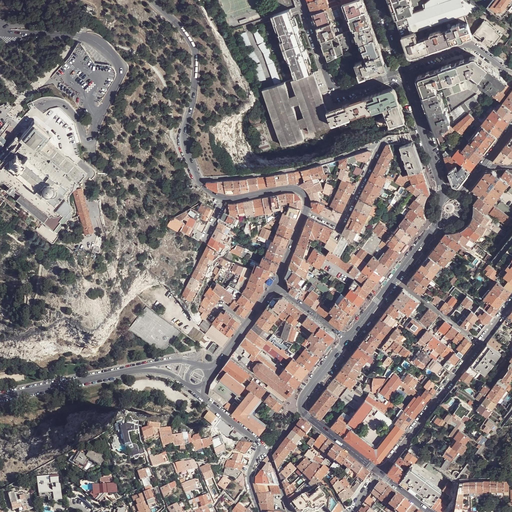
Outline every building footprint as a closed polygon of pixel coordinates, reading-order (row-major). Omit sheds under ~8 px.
[(310,8),(312,14),(325,9),(329,8),(327,3),(326,0),(314,0),(308,2),(310,8)] [(364,2),(363,0),(351,0),(343,3),(347,16),(348,16),(366,10),(364,2)] [(413,13),(415,12),(414,8),(418,6),(417,3),(421,0),(388,0),(394,14),(395,19),(413,13)] [(399,29),(402,37),(415,32),(422,30),(454,19),(458,18),(480,10),(476,6),(471,3),(469,4),(463,0),(429,0),(425,3),(425,9),(415,12),(413,13),(395,19),(399,29)] [(501,16),(511,2),(511,0),(491,0),(487,5),(490,7),(488,10),(491,12),(493,10),(501,16)] [(325,9),(330,23),(331,22),(339,19),(346,17),(347,16),(343,3),(338,5),(333,7),(329,8),(325,9)] [(84,13),(78,27),(85,28),(90,17),(93,18),(95,13),(92,12),(93,10),(86,7),(85,9),(83,8),(81,12),(84,13)] [(288,9),(275,14),(296,77),(310,72),(307,63),(308,63),(305,52),(306,52),(305,48),(303,49),(297,30),(299,30),(296,23),(295,18),(293,18),(292,16),(290,17),(289,12),(288,9)] [(315,21),(317,27),(330,23),(325,9),(312,14),(315,21)] [(367,11),(366,10),(348,16),(349,18),(348,18),(351,28),(352,28),(353,30),(355,29),(371,23),(367,11)] [(343,22),(345,29),(349,27),(350,30),(353,30),(352,28),(351,28),(348,18),(349,18),(348,16),(347,16),(346,17),(347,20),(343,22)] [(494,44),(501,34),(496,30),(497,29),(484,20),(474,34),(483,41),(484,40),(491,45),(493,43),(494,44)] [(319,33),(321,41),(331,37),(336,36),(331,22),(330,23),(317,27),(319,33)] [(373,30),(371,23),(355,29),(356,33),(355,34),(357,40),(359,40),(360,44),(375,36),(373,30)] [(473,36),(468,23),(461,26),(460,23),(456,24),(452,26),(453,28),(446,30),(451,44),(473,36)] [(340,44),(343,52),(345,51),(345,50),(348,49),(351,47),(349,42),(350,42),(348,36),(355,34),(356,33),(355,29),(353,30),(350,30),(344,33),(336,36),(331,37),(334,46),(340,44)] [(430,51),(451,44),(446,30),(442,32),(441,31),(440,30),(430,33),(429,35),(430,36),(425,37),(430,51)] [(414,56),(430,51),(425,37),(418,40),(415,32),(402,37),(405,47),(408,54),(414,56)] [(375,36),(360,44),(366,59),(367,58),(381,53),(378,43),(375,36)] [(324,50),(328,60),(343,52),(340,44),(334,46),(331,37),(321,41),(324,50)] [(370,74),(387,68),(383,59),(381,53),(367,58),(368,61),(363,63),(362,60),(355,63),(360,77),(370,74)] [(489,67),(477,58),(475,57),(473,57),(457,63),(462,78),(469,75),(469,76),(471,75),(473,73),(476,75),(475,77),(479,80),(489,67)] [(457,63),(439,69),(444,84),(449,82),(448,80),(451,80),(452,80),(452,81),(454,81),(454,79),(454,78),(456,78),(457,79),(462,78),(457,63)] [(508,81),(489,67),(479,80),(483,83),(482,84),(487,88),(488,86),(496,92),(499,90),(506,84),(508,82),(508,81)] [(422,96),(437,91),(435,86),(434,87),(433,85),(434,83),(436,84),(437,85),(439,84),(440,85),(444,84),(439,69),(418,76),(416,79),(420,89),(422,96)] [(296,77),(291,79),(296,94),(299,103),(304,116),(307,126),(308,127),(309,132),(331,124),(331,123),(326,110),(322,97),(316,79),(313,71),(310,72),(296,77)] [(469,89),(472,90),(476,84),(475,83),(470,80),(466,81),(468,89),(469,89)] [(284,81),(262,89),(282,146),(304,138),(303,135),(301,129),(300,128),(297,119),(292,105),(289,96),(284,81)] [(506,84),(499,90),(505,94),(506,94),(511,87),(506,84)] [(445,97),(451,95),(448,87),(446,88),(443,89),(445,97)] [(389,88),(367,96),(369,104),(372,112),(381,108),(384,107),(399,102),(396,95),(395,91),(394,90),(393,89),(392,88),(391,88),(390,88),(389,88)] [(500,101),(505,94),(499,90),(496,92),(492,95),(496,98),(500,101)] [(426,106),(428,113),(444,108),(441,101),(443,100),(442,98),(440,98),(438,91),(437,91),(422,96),(426,106)] [(289,96),(292,105),(299,103),(296,94),(289,96)] [(479,103),(482,101),(477,94),(474,97),(479,103)] [(511,109),(511,99),(508,96),(503,103),(511,109)] [(356,100),(346,103),(350,116),(358,114),(359,116),(361,115),(360,113),(366,111),(367,113),(372,112),(369,104),(364,105),(361,98),(356,100)] [(475,106),(476,106),(471,99),(468,101),(473,108),(475,106)] [(470,110),(473,108),(468,101),(464,103),(470,110)] [(399,102),(384,107),(385,110),(386,115),(388,120),(390,126),(399,123),(405,121),(401,110),(399,102)] [(338,106),(326,110),(331,123),(350,116),(346,103),(338,106)] [(467,112),(470,110),(464,103),(461,105),(467,113),(467,112)] [(509,120),(511,116),(511,109),(503,103),(501,106),(497,111),(509,120)] [(463,115),(467,113),(461,105),(458,108),(463,115)] [(444,108),(428,113),(433,125),(436,134),(440,133),(450,125),(447,118),(449,118),(449,116),(448,115),(446,116),(444,108)] [(460,117),(463,115),(458,108),(455,110),(460,117)] [(503,128),(509,120),(497,111),(494,108),(488,116),(503,128)] [(454,122),(460,117),(455,110),(451,113),(454,122)] [(479,122),(482,118),(472,111),(469,114),(474,118),(479,122)] [(257,113),(247,116),(261,154),(271,151),(257,113)] [(462,134),(474,118),(469,114),(453,127),(455,129),(462,134)] [(386,115),(377,118),(376,121),(378,127),(390,126),(388,120),(386,115)] [(304,116),(297,119),(300,128),(307,126),(304,116)] [(497,136),(503,128),(488,116),(482,124),(497,136)] [(80,180),(85,174),(87,172),(48,140),(53,134),(48,131),(38,123),(38,122),(34,119),(30,123),(31,124),(21,135),(22,136),(24,137),(24,138),(34,125),(47,135),(45,138),(36,148),(49,158),(67,172),(76,180),(78,182),(80,180)] [(470,140),(485,152),(490,145),(497,136),(482,124),(470,140)] [(24,138),(36,148),(45,138),(47,135),(34,125),(24,138)] [(446,138),(447,139),(455,129),(453,127),(452,126),(450,125),(440,133),(446,138)] [(439,142),(440,146),(440,145),(446,138),(440,133),(437,136),(437,137),(439,142)] [(477,162),(485,152),(470,140),(467,143),(462,150),(477,162)] [(412,141),(400,146),(409,173),(422,169),(417,154),(412,141)] [(386,144),(381,154),(390,158),(393,153),(390,143),(386,144)] [(511,147),(507,144),(501,151),(511,159),(511,147)] [(470,170),(477,162),(462,150),(459,148),(452,157),(459,162),(463,165),(470,170)] [(356,158),(356,159),(360,160),(364,161),(366,162),(371,151),(369,150),(355,155),(356,158)] [(447,166),(449,171),(456,165),(459,162),(452,157),(445,151),(443,154),(444,157),(447,166)] [(511,159),(501,151),(492,162),(509,164),(511,159)] [(65,191),(67,188),(59,181),(60,181),(58,179),(58,180),(52,176),(52,175),(51,175),(51,174),(50,174),(48,172),(47,172),(42,168),(42,167),(41,166),(41,167),(35,162),(36,162),(35,161),(34,161),(29,157),(29,156),(27,154),(27,155),(26,154),(24,158),(22,157),(21,157),(19,155),(17,154),(17,153),(16,152),(15,152),(14,152),(15,152),(14,153),(15,153),(12,156),(10,159),(10,158),(9,159),(9,158),(9,159),(9,160),(10,161),(11,161),(13,162),(15,164),(15,165),(16,167),(13,170),(14,170),(13,171),(15,172),(16,172),(22,177),(21,177),(23,178),(28,182),(29,183),(30,183),(35,187),(34,188),(35,188),(35,189),(37,190),(44,196),(46,198),(46,197),(54,203),(57,200),(57,201),(58,200),(65,192),(65,191)] [(381,154),(377,162),(386,166),(390,158),(381,154)] [(347,157),(339,160),(340,162),(339,166),(342,167),(344,168),(346,164),(346,161),(347,157)] [(377,162),(373,171),(383,176),(384,172),(386,169),(387,167),(386,166),(377,162)] [(322,164),(309,168),(311,176),(319,174),(324,172),(322,164)] [(470,170),(463,165),(460,167),(458,169),(456,165),(449,171),(452,179),(453,184),(458,186),(464,179),(470,170)] [(356,166),(353,172),(358,175),(360,176),(363,169),(360,168),(356,166)] [(309,168),(301,170),(303,176),(303,177),(303,178),(298,181),(299,185),(312,178),(311,176),(309,168)] [(404,174),(403,174),(406,181),(411,178),(413,183),(408,189),(413,192),(417,186),(413,183),(426,179),(423,173),(422,169),(409,173),(404,174)] [(511,174),(506,169),(500,176),(508,182),(511,185),(511,174)] [(301,170),(294,171),(296,184),(298,184),(299,185),(298,181),(298,179),(298,178),(303,176),(301,170)] [(482,175),(472,189),(480,195),(492,204),(508,182),(500,176),(499,175),(498,176),(495,174),(496,173),(495,172),(492,170),(486,170),(482,175)] [(287,172),(288,183),(291,183),(296,184),(294,171),(287,172)] [(338,176),(340,177),(343,179),(346,180),(347,175),(340,172),(338,171),(337,173),(339,174),(338,176)] [(373,171),(368,180),(382,186),(383,184),(384,182),(386,178),(383,176),(373,171)] [(287,172),(275,174),(277,185),(282,184),(288,183),(287,172)] [(402,186),(403,186),(406,181),(403,174),(400,173),(395,182),(402,186)] [(267,176),(268,186),(273,185),(277,185),(275,174),(267,176)] [(267,176),(257,178),(258,188),(265,187),(268,186),(267,176)] [(320,182),(317,176),(312,178),(299,185),(301,186),(304,188),(320,182)] [(257,177),(247,178),(249,190),(255,189),(258,188),(257,178),(257,177)] [(247,178),(240,179),(241,192),(246,191),(249,190),(247,178)] [(240,179),(233,180),(235,193),(239,192),(241,192),(240,179)] [(343,179),(339,188),(351,194),(355,185),(354,184),(350,182),(349,182),(346,180),(343,179)] [(417,186),(428,196),(429,194),(430,192),(427,184),(426,179),(413,183),(417,186)] [(82,182),(80,180),(78,182),(76,180),(75,182),(73,189),(82,187),(82,182)] [(224,180),(218,181),(218,191),(224,192),(226,192),(224,180)] [(233,180),(224,180),(226,192),(230,193),(235,193),(233,180)] [(368,180),(364,189),(376,195),(377,195),(381,188),(382,186),(368,180)] [(218,181),(206,182),(206,184),(211,187),(214,189),(218,191),(218,181)] [(317,191),(322,190),(321,187),(320,182),(304,188),(306,190),(308,193),(317,191)] [(323,190),(322,192),(329,194),(329,193),(330,189),(332,184),(325,182),(324,187),(323,190)] [(69,218),(55,209),(50,216),(39,206),(11,183),(9,186),(6,190),(16,198),(42,220),(40,222),(42,225),(41,226),(40,227),(38,225),(35,228),(52,242),(54,241),(60,234),(58,231),(69,218)] [(413,192),(418,196),(416,199),(425,205),(426,200),(428,196),(417,186),(413,192)] [(82,187),(73,189),(79,211),(81,219),(85,234),(93,231),(82,187)] [(339,188),(330,206),(334,208),(342,212),(346,203),(351,194),(339,188)] [(364,189),(359,198),(372,204),(373,201),(376,195),(364,189)] [(310,197),(311,201),(321,202),(320,199),(317,191),(308,193),(310,197)] [(281,194),(278,195),(280,204),(286,203),(286,202),(285,193),(281,194)] [(292,202),(301,201),(300,198),(298,197),(297,195),(294,193),(290,193),(285,193),(286,202),(288,203),(290,203),(292,203),(292,202)] [(273,196),(271,196),(274,208),(280,207),(280,204),(278,195),(273,196)] [(474,202),(473,204),(486,213),(487,212),(488,211),(493,204),(492,204),(480,195),(474,202)] [(265,197),(262,198),(266,212),(274,211),(274,208),(271,196),(265,197)] [(65,198),(55,209),(69,218),(73,220),(70,201),(65,198)] [(256,199),(252,200),(255,212),(256,215),(266,212),(262,198),(256,199)] [(359,198),(355,207),(368,213),(373,205),(372,204),(359,198)] [(414,201),(410,206),(413,208),(426,218),(427,218),(425,215),(424,210),(425,205),(416,199),(414,201)] [(247,201),(244,201),(246,214),(255,212),(252,200),(247,201)] [(497,205),(496,206),(511,218),(511,209),(500,200),(497,205)] [(239,202),(237,203),(239,211),(239,213),(246,214),(244,201),(239,202)] [(290,207),(301,209),(301,207),(301,206),(302,204),(301,201),(292,202),(292,203),(290,203),(290,207)] [(311,204),(312,208),(320,212),(324,205),(324,203),(321,202),(311,201),(311,202),(311,204)] [(210,217),(214,209),(202,203),(198,211),(210,217)] [(230,211),(229,213),(235,216),(237,211),(239,211),(237,203),(232,203),(229,203),(230,211)] [(474,210),(473,215),(505,240),(509,234),(511,232),(488,214),(486,213),(473,204),(473,205),(474,210)] [(324,205),(320,212),(329,217),(333,210),(324,205)] [(368,213),(372,215),(376,206),(375,206),(373,205),(368,213)] [(491,211),(490,213),(511,229),(511,226),(511,218),(496,206),(495,206),(491,211)] [(207,225),(210,217),(198,211),(191,207),(174,217),(181,221),(182,219),(187,222),(190,216),(197,220),(207,225)] [(287,213),(287,214),(297,218),(299,213),(301,209),(290,207),(289,208),(287,213)] [(355,207),(351,216),(364,223),(368,213),(355,207)] [(333,210),(329,217),(337,221),(342,212),(334,208),(333,210)] [(413,208),(406,216),(420,227),(426,218),(413,208)] [(224,211),(220,220),(231,226),(236,217),(235,216),(229,213),(224,211)] [(281,218),(280,222),(281,222),(294,228),(296,222),(297,218),(287,214),(283,213),(282,216),(281,218)] [(367,224),(368,225),(373,216),(372,215),(368,213),(364,223),(367,224)] [(469,223),(468,225),(481,235),(486,239),(497,246),(499,248),(505,240),(473,215),(473,216),(471,221),(469,223)] [(207,225),(197,220),(190,216),(187,222),(186,224),(193,228),(194,228),(203,233),(207,225)] [(351,216),(346,225),(357,230),(359,231),(364,223),(351,216)] [(406,216),(400,224),(414,234),(420,227),(406,216)] [(167,226),(178,231),(181,226),(183,222),(181,221),(174,217),(171,219),(167,226)] [(305,226),(302,233),(309,237),(314,220),(308,217),(305,226)] [(231,226),(220,220),(216,228),(230,236),(231,234),(228,233),(232,226),(231,226)] [(309,237),(314,240),(315,237),(319,239),(324,225),(314,220),(309,237)] [(381,221),(373,231),(376,233),(384,239),(387,241),(395,231),(393,230),(391,228),(381,221)] [(281,222),(277,232),(290,237),(292,232),(294,228),(281,222)] [(192,231),(194,228),(193,228),(186,224),(185,224),(185,225),(181,231),(190,236),(192,231)] [(400,224),(395,231),(408,241),(414,234),(400,224)] [(324,225),(319,239),(327,243),(329,237),(330,235),(333,229),(324,225)] [(346,225),(342,233),(342,234),(349,237),(353,239),(357,230),(346,225)] [(481,235),(468,225),(465,228),(460,231),(470,238),(475,242),(480,236),(481,235)] [(265,227),(261,235),(267,238),(271,230),(265,227)] [(199,240),(203,233),(194,228),(192,231),(195,233),(193,237),(199,240)] [(216,228),(212,236),(227,244),(230,236),(216,228)] [(395,231),(387,241),(392,244),(401,251),(408,241),(395,231)] [(454,233),(449,234),(462,243),(465,246),(466,244),(470,238),(460,231),(459,232),(454,233)] [(277,232),(274,240),(287,246),(288,241),(290,237),(277,232)] [(257,233),(252,237),(266,242),(269,243),(271,239),(269,238),(267,238),(261,235),(257,233)] [(300,239),(298,242),(306,247),(308,242),(309,237),(302,233),(300,239)] [(376,233),(363,248),(369,252),(370,253),(372,254),(374,252),(379,246),(384,239),(376,233)] [(446,233),(442,239),(456,250),(462,243),(449,234),(446,233)] [(212,236),(207,244),(215,248),(217,249),(219,244),(225,246),(227,244),(212,236)] [(326,245),(325,246),(330,249),(336,253),(340,245),(338,243),(329,237),(327,243),(326,245)] [(270,244),(268,248),(283,254),(285,249),(287,246),(274,240),(272,239),(270,244)] [(384,239),(379,246),(386,251),(392,244),(387,241),(384,239)] [(442,239),(435,247),(450,259),(456,250),(442,239)] [(340,245),(336,253),(340,256),(343,250),(346,243),(339,240),(339,241),(338,243),(340,245)] [(296,248),(295,251),(303,257),(305,251),(306,247),(298,242),(296,248)] [(462,243),(456,250),(460,253),(463,249),(465,246),(462,243)] [(207,244),(203,253),(211,257),(212,254),(215,248),(207,244)] [(246,247),(238,244),(230,250),(242,256),(243,256),(246,247)] [(383,256),(380,260),(389,266),(401,251),(392,244),(386,251),(383,256)] [(99,253),(101,247),(94,245),(91,256),(95,257),(97,252),(99,253)] [(379,246),(374,252),(376,253),(377,251),(383,256),(386,251),(379,246)] [(435,247),(429,255),(440,264),(441,265),(444,267),(449,260),(450,259),(435,247)] [(215,248),(212,254),(217,256),(219,255),(222,252),(217,249),(215,248)] [(268,248),(266,256),(280,262),(282,258),(283,254),(268,248)] [(362,248),(356,256),(362,261),(369,252),(363,248),(362,248)] [(308,260),(311,261),(316,265),(319,267),(320,267),(326,256),(326,255),(314,249),(308,260)] [(326,256),(335,262),(349,272),(364,282),(363,284),(362,286),(354,280),(349,287),(352,288),(365,298),(371,289),(377,282),(362,271),(357,268),(351,263),(340,256),(336,253),(330,249),(326,255),(326,256)] [(230,250),(222,257),(233,261),(235,262),(239,264),(242,256),(230,250)] [(293,255),(292,259),(307,270),(311,261),(308,260),(303,257),(295,251),(293,255)] [(374,252),(372,254),(373,256),(380,260),(383,256),(377,251),(376,253),(374,252)] [(472,256),(467,252),(464,256),(469,260),(472,256)] [(203,253),(199,261),(207,265),(211,257),(203,253)] [(457,264),(464,256),(461,254),(455,262),(457,264)] [(493,256),(491,254),(480,268),(482,270),(493,256)] [(263,257),(260,263),(277,270),(278,266),(280,262),(266,256),(264,255),(263,257)] [(429,255),(424,262),(435,271),(438,266),(439,265),(440,264),(429,255)] [(228,271),(233,261),(222,257),(221,256),(217,261),(223,264),(220,270),(214,266),(209,276),(218,282),(216,285),(213,283),(210,288),(221,296),(228,302),(232,297),(235,288),(235,287),(236,286),(236,285),(237,284),(231,280),(227,285),(222,282),(229,271),(228,271)] [(356,256),(351,263),(357,268),(362,261),(356,256)] [(372,258),(368,263),(383,274),(389,266),(380,260),(373,256),(372,258)] [(211,257),(207,265),(211,267),(215,259),(211,257)] [(290,263),(289,266),(304,277),(306,274),(307,272),(307,270),(292,259),(290,263)] [(199,261),(195,268),(203,272),(207,265),(199,261)] [(239,264),(235,262),(232,269),(241,274),(244,266),(239,264)] [(253,270),(268,276),(269,276),(271,275),(272,274),(276,273),(277,270),(260,263),(257,262),(253,270)] [(424,262),(418,269),(431,279),(433,276),(435,274),(436,272),(435,271),(424,262)] [(367,264),(362,271),(377,282),(383,274),(368,263),(367,264)] [(207,265),(203,272),(207,275),(211,267),(207,265)] [(500,272),(508,279),(509,280),(511,281),(511,270),(510,269),(505,265),(500,272)] [(287,271),(285,276),(299,286),(306,278),(304,277),(289,266),(287,271)] [(438,266),(435,271),(436,272),(438,274),(439,274),(443,269),(438,266)] [(490,269),(487,273),(492,278),(495,275),(498,271),(496,269),(492,266),(490,269)] [(195,268),(191,276),(199,280),(200,278),(203,272),(195,268)] [(418,269),(413,276),(426,286),(429,282),(431,279),(418,269)] [(250,278),(264,284),(264,282),(265,280),(266,279),(268,276),(253,270),(250,278)] [(239,279),(238,281),(241,283),(243,278),(245,279),(247,276),(241,274),(239,279)] [(312,283),(313,284),(316,280),(310,275),(309,276),(306,274),(304,277),(306,278),(309,281),(312,283)] [(191,276),(187,285),(194,289),(195,287),(199,280),(191,276)] [(289,286),(288,289),(298,296),(303,289),(299,286),(285,276),(287,279),(289,282),(289,286)] [(412,278),(407,283),(420,293),(427,287),(426,286),(413,276),(412,278)] [(247,285),(242,292),(243,293),(255,302),(265,290),(264,288),(264,284),(250,278),(247,285)] [(306,278),(299,286),(303,289),(305,286),(309,281),(306,278)] [(488,287),(491,290),(505,300),(511,292),(504,287),(495,280),(494,279),(488,287)] [(306,291),(309,293),(311,290),(313,291),(316,286),(313,284),(312,283),(308,288),(306,291)] [(187,285),(182,294),(191,299),(195,292),(196,290),(194,289),(187,285)] [(328,288),(324,292),(327,295),(328,295),(332,290),(334,287),(332,286),(330,289),(328,288)] [(206,293),(205,295),(207,296),(206,297),(215,304),(221,296),(210,288),(206,293)] [(346,295),(346,296),(359,306),(365,298),(352,288),(346,295)] [(403,288),(393,302),(409,314),(410,313),(412,310),(419,301),(403,288)] [(303,289),(298,296),(300,298),(306,291),(303,289)] [(332,290),(328,295),(336,301),(353,314),(359,306),(346,296),(342,294),(342,293),(338,291),(336,289),(335,290),(334,290),(333,291),(332,290)] [(457,290),(453,296),(457,299),(459,295),(460,296),(463,293),(458,289),(457,290)] [(306,291),(300,298),(305,302),(311,306),(317,299),(316,299),(319,295),(313,291),(311,290),(309,293),(306,291)] [(491,290),(485,298),(490,302),(498,308),(505,300),(491,290)] [(243,293),(237,301),(241,304),(249,310),(255,302),(243,293)] [(467,295),(461,302),(468,307),(469,305),(472,302),(473,300),(467,295)] [(280,297),(273,306),(276,308),(274,311),(279,314),(289,300),(285,297),(283,296),(280,297)] [(452,297),(447,303),(452,307),(458,300),(457,299),(453,296),(452,297)] [(200,305),(209,312),(215,304),(206,297),(204,300),(200,305)] [(232,297),(228,302),(229,302),(231,303),(229,306),(236,311),(241,304),(237,301),(232,297)] [(274,298),(268,306),(271,309),(273,306),(280,297),(277,298),(274,298)] [(483,301),(481,303),(486,307),(489,303),(490,302),(485,298),(483,301)] [(317,299),(311,306),(314,308),(316,310),(321,303),(317,299)] [(278,315),(279,315),(284,319),(284,318),(290,312),(295,305),(292,302),(289,300),(279,314),(278,315)] [(334,304),(330,310),(332,311),(346,322),(353,314),(336,301),(334,304)] [(419,301),(412,310),(410,313),(409,314),(409,315),(410,316),(411,315),(421,302),(419,301)] [(392,304),(386,311),(392,316),(397,309),(399,307),(393,302),(392,304)] [(446,302),(440,309),(447,314),(452,307),(447,303),(446,302)] [(321,303),(316,310),(322,315),(327,318),(330,314),(332,311),(330,310),(327,307),(321,303)] [(241,304),(236,311),(244,317),(249,310),(241,304)] [(460,304),(456,309),(463,315),(467,310),(460,304)] [(209,312),(200,305),(199,307),(199,308),(201,313),(202,311),(203,312),(202,315),(203,318),(204,319),(209,312)] [(295,305),(290,312),(292,313),(296,317),(302,310),(298,307),(295,305)] [(492,305),(487,311),(493,316),(498,309),(492,305)] [(268,306),(262,314),(273,323),(279,315),(278,315),(279,314),(274,311),(271,309),(268,306)] [(480,306),(475,313),(479,316),(482,319),(487,323),(493,316),(487,311),(484,309),(480,306)] [(467,310),(463,315),(466,317),(472,310),(469,308),(467,310)] [(420,320),(418,322),(423,326),(425,327),(427,329),(429,327),(431,325),(438,316),(429,309),(420,320)] [(302,310),(296,317),(299,319),(300,320),(303,322),(308,315),(304,312),(302,310)] [(472,310),(466,317),(473,323),(479,316),(475,313),(472,311),(472,310)] [(221,312),(218,316),(223,320),(225,322),(227,323),(232,316),(226,311),(224,313),(221,312)] [(332,311),(330,314),(333,316),(330,320),(341,329),(346,322),(332,311)] [(386,311),(381,318),(392,326),(397,320),(394,317),(392,316),(386,311)] [(292,313),(287,320),(292,324),(294,326),(298,320),(299,319),(296,317),(292,313)] [(258,319),(256,321),(265,328),(267,330),(268,329),(272,324),(273,323),(262,314),(258,319)] [(308,315),(303,322),(314,330),(317,332),(322,325),(314,320),(308,315)] [(408,316),(402,323),(406,326),(412,318),(410,316),(409,315),(408,316)] [(463,315),(458,322),(461,325),(466,317),(463,315)] [(218,316),(213,323),(220,328),(222,326),(220,324),(223,320),(218,316)] [(232,316),(227,323),(235,329),(241,322),(232,316)] [(466,317),(461,325),(468,330),(469,328),(473,323),(466,317)] [(381,318),(376,325),(387,333),(392,326),(381,318)] [(412,318),(406,326),(409,329),(412,331),(414,332),(417,335),(423,326),(418,322),(412,318)] [(199,327),(206,332),(212,324),(204,319),(200,325),(201,325),(199,327)] [(286,322),(281,337),(287,338),(292,324),(287,320),(286,322)] [(256,321),(253,326),(258,330),(262,332),(265,328),(256,321)] [(440,328),(439,329),(446,335),(452,326),(446,321),(440,328)] [(206,332),(206,333),(216,341),(223,345),(230,336),(220,328),(213,323),(212,324),(206,332)] [(222,326),(220,328),(230,336),(235,329),(227,323),(224,327),(222,326)] [(268,329),(267,330),(273,334),(278,327),(276,325),(273,323),(272,324),(273,324),(269,330),(268,329)] [(292,324),(287,338),(293,340),(297,328),(294,326),(292,324)] [(322,325),(317,332),(330,342),(336,335),(322,325)] [(376,325),(370,332),(381,340),(387,333),(376,325)] [(398,325),(395,329),(402,334),(403,332),(404,330),(403,329),(401,328),(401,327),(398,325)] [(253,326),(251,328),(267,341),(269,339),(273,334),(267,330),(265,328),(262,332),(258,330),(253,326)] [(452,326),(446,335),(453,340),(459,332),(452,326)] [(427,329),(427,330),(434,335),(436,333),(435,332),(430,328),(429,327),(427,329)] [(251,328),(245,336),(261,349),(262,349),(263,347),(266,343),(267,342),(267,341),(251,328)] [(395,329),(390,336),(395,340),(399,343),(401,340),(402,339),(403,337),(404,336),(402,334),(395,329)] [(312,332),(308,337),(310,338),(312,339),(314,341),(325,349),(330,342),(317,332),(314,330),(312,332)] [(425,332),(421,338),(428,344),(434,335),(427,330),(425,332)] [(370,332),(365,339),(376,347),(380,341),(381,340),(370,332)] [(459,332),(453,340),(458,344),(459,342),(461,343),(466,337),(459,332)] [(434,335),(428,344),(434,348),(435,349),(441,341),(434,335)] [(245,336),(240,344),(244,348),(247,350),(255,356),(258,353),(261,349),(245,336)] [(390,336),(386,342),(389,344),(391,345),(395,340),(390,336)] [(473,342),(466,337),(461,343),(457,348),(458,348),(464,353),(473,342)] [(267,342),(266,343),(286,359),(291,360),(293,358),(292,357),(272,342),(271,341),(269,339),(267,341),(267,342)] [(274,340),(272,342),(292,357),(295,353),(289,348),(293,342),(284,339),(281,343),(277,340),(276,340),(275,339),(274,340)] [(365,339),(360,346),(370,354),(374,350),(376,347),(365,339)] [(488,343),(488,344),(494,348),(497,344),(491,339),(488,343)] [(395,340),(391,345),(391,346),(393,347),(395,349),(399,343),(395,340)] [(213,342),(206,350),(212,354),(215,356),(223,345),(216,341),(215,343),(213,342)] [(314,341),(309,348),(320,356),(325,349),(314,341)] [(441,341),(435,349),(441,354),(448,346),(441,341)] [(399,343),(395,349),(400,352),(404,347),(401,345),(399,343)] [(240,344),(235,351),(242,357),(247,350),(244,348),(240,344)] [(494,348),(488,344),(472,365),(484,373),(486,374),(502,354),(494,348)] [(293,358),(296,360),(302,353),(299,351),(300,350),(300,351),(303,347),(301,345),(295,353),(292,357),(293,358)] [(360,346),(353,355),(364,364),(366,362),(369,357),(371,355),(370,354),(360,346)] [(448,346),(441,354),(448,359),(449,359),(455,352),(455,351),(448,346)] [(302,353),(296,360),(309,370),(320,356),(309,348),(307,347),(306,347),(305,348),(302,353)] [(404,347),(400,352),(404,356),(408,350),(404,347)] [(455,351),(455,352),(461,357),(464,353),(458,348),(457,349),(455,351)] [(267,351),(266,352),(274,358),(276,355),(268,349),(267,351)] [(421,349),(415,355),(426,364),(426,363),(432,357),(430,355),(427,354),(424,351),(423,350),(421,349)] [(242,357),(240,360),(256,372),(254,367),(258,362),(262,362),(255,356),(247,350),(242,357)] [(455,352),(449,359),(455,364),(458,361),(461,357),(455,352)] [(258,353),(255,356),(262,362),(280,375),(282,372),(258,353)] [(353,355),(347,362),(359,370),(364,364),(353,355)] [(415,355),(412,359),(419,365),(423,367),(426,364),(415,355)] [(369,357),(366,362),(373,367),(376,362),(369,357)] [(388,357),(383,364),(388,368),(394,361),(388,357)] [(226,362),(223,367),(247,386),(253,379),(264,387),(265,385),(230,358),(226,362)] [(291,360),(286,367),(302,379),(309,370),(296,360),(293,358),(291,360)] [(428,365),(436,372),(431,378),(439,385),(439,384),(449,372),(450,371),(443,366),(442,364),(436,360),(433,358),(428,365)] [(445,364),(443,366),(450,371),(455,364),(449,359),(448,359),(445,364)] [(511,378),(511,361),(511,362),(509,366),(511,367),(502,379),(500,378),(497,382),(505,388),(508,385),(510,381),(511,378)] [(254,367),(256,372),(270,383),(288,397),(295,388),(280,375),(262,362),(258,362),(254,367)] [(347,362),(342,369),(355,379),(360,372),(359,370),(347,362)] [(472,365),(471,364),(466,370),(474,376),(479,380),(484,373),(472,365)] [(511,367),(509,366),(500,378),(502,379),(511,367)] [(223,367),(219,373),(221,375),(221,376),(219,375),(218,377),(240,394),(242,390),(247,394),(251,389),(247,386),(223,367)] [(282,372),(280,375),(295,388),(302,379),(286,367),(282,372)] [(368,367),(363,374),(367,377),(368,378),(369,375),(372,370),(368,367)] [(337,374),(336,377),(351,388),(357,380),(355,379),(342,369),(337,374)] [(474,376),(466,370),(461,377),(468,383),(474,376)] [(402,377),(401,378),(403,380),(413,387),(417,381),(418,380),(407,371),(402,377)] [(393,402),(396,404),(400,407),(402,408),(402,409),(406,412),(414,418),(418,413),(429,399),(422,394),(421,393),(413,387),(403,380),(401,378),(395,374),(394,373),(393,372),(391,375),(388,379),(385,383),(380,389),(379,391),(384,395),(385,396),(391,400),(393,402)] [(431,378),(427,375),(421,382),(428,387),(434,392),(440,385),(439,384),(439,385),(431,378)] [(210,389),(212,390),(217,383),(218,383),(220,381),(217,378),(216,377),(211,384),(210,389)] [(240,394),(218,377),(217,378),(220,381),(239,395),(240,394)] [(373,389),(380,389),(385,383),(385,379),(374,378),(373,383),(373,389)] [(253,379),(247,386),(251,389),(261,397),(265,392),(267,390),(264,387),(253,379)] [(328,386),(327,388),(338,396),(345,387),(334,379),(328,386)] [(456,384),(459,387),(464,390),(468,385),(459,379),(456,384)] [(505,388),(497,382),(487,396),(497,403),(507,390),(505,388)] [(270,383),(267,387),(268,387),(285,400),(288,397),(270,383)] [(486,384),(484,383),(479,390),(485,395),(490,388),(490,387),(488,386),(486,384)] [(425,391),(422,394),(429,399),(434,392),(428,387),(425,391)] [(313,406),(310,410),(320,419),(337,398),(338,396),(327,388),(325,390),(313,406)] [(210,389),(209,394),(222,405),(225,400),(212,390),(210,389)] [(234,410),(232,413),(260,434),(266,426),(261,422),(249,413),(261,397),(251,389),(247,394),(234,410)] [(347,389),(340,398),(344,401),(349,404),(357,411),(366,400),(365,399),(361,396),(354,391),(353,390),(351,392),(347,389)] [(271,393),(265,400),(273,407),(278,410),(284,403),(271,393)] [(370,394),(366,399),(375,406),(375,407),(378,409),(380,407),(377,398),(370,394)] [(497,403),(487,396),(482,403),(492,410),(497,403)] [(263,399),(261,397),(249,413),(261,422),(263,419),(254,412),(263,399)] [(380,397),(377,398),(380,407),(378,409),(384,414),(388,408),(387,406),(386,405),(385,406),(382,403),(380,397)] [(355,429),(370,411),(373,406),(366,400),(357,411),(352,418),(350,421),(346,426),(353,431),(355,429)] [(387,406),(388,408),(391,410),(396,404),(393,402),(391,400),(387,406)] [(228,402),(224,406),(230,411),(232,409),(234,407),(228,402)] [(452,409),(442,402),(440,405),(444,408),(447,410),(450,412),(452,409)] [(492,410),(482,403),(478,408),(477,411),(483,415),(487,418),(492,410)] [(463,404),(463,405),(462,406),(461,405),(455,413),(460,417),(462,418),(461,419),(464,420),(467,416),(471,410),(463,404)] [(375,407),(373,406),(370,411),(375,415),(373,417),(389,430),(391,431),(378,448),(375,448),(353,431),(346,426),(340,433),(376,462),(380,461),(396,442),(397,440),(405,430),(404,429),(393,421),(384,414),(378,409),(375,407)] [(263,419),(261,422),(266,426),(278,410),(273,407),(263,419)] [(399,412),(397,415),(408,423),(409,424),(414,418),(406,412),(402,409),(402,408),(400,411),(399,412)] [(209,411),(204,417),(208,419),(216,425),(220,419),(209,411)] [(453,415),(450,412),(448,415),(445,419),(451,424),(453,421),(456,417),(453,415)] [(341,414),(331,427),(340,433),(346,426),(350,421),(347,419),(343,415),(341,414)] [(397,415),(393,421),(404,429),(407,425),(408,423),(397,415)] [(459,419),(456,417),(453,421),(464,429),(467,425),(459,419)] [(220,419),(216,425),(214,427),(221,432),(222,431),(227,425),(220,419)] [(495,424),(489,419),(486,424),(485,424),(491,428),(494,430),(498,426),(495,424)] [(302,420),(297,427),(306,434),(307,435),(312,428),(310,426),(302,420)] [(431,426),(427,422),(423,427),(428,430),(431,426)] [(486,424),(483,422),(480,426),(488,432),(491,428),(485,424),(486,424)] [(234,430),(227,425),(222,431),(229,436),(231,434),(234,430)] [(122,436),(119,426),(115,428),(116,430),(114,431),(116,436),(118,435),(119,437),(121,436),(122,436)] [(137,431),(136,428),(126,426),(126,427),(124,428),(123,427),(121,428),(120,426),(119,426),(122,436),(121,436),(123,441),(126,447),(126,448),(127,447),(129,452),(138,449),(137,447),(136,445),(134,445),(133,445),(132,445),(127,433),(136,432),(136,433),(137,433),(137,432),(138,432),(137,431)] [(292,433),(301,440),(305,435),(306,434),(297,427),(292,433)] [(470,438),(456,427),(450,435),(458,440),(465,445),(469,439),(470,438)] [(378,448),(391,431),(389,430),(377,445),(376,446),(355,429),(353,431),(375,448),(378,448)] [(144,442),(153,439),(151,434),(150,430),(146,430),(140,431),(141,434),(144,441),(144,442)] [(234,430),(231,434),(240,441),(243,437),(234,430)] [(481,443),(485,438),(485,437),(478,432),(476,431),(474,433),(473,435),(478,439),(477,440),(481,443)] [(296,447),(301,440),(292,433),(287,439),(287,440),(296,447)] [(170,444),(173,444),(170,437),(169,435),(159,434),(160,437),(160,438),(163,445),(170,444)] [(179,434),(180,435),(184,446),(190,444),(191,443),(191,442),(189,437),(179,434)] [(173,444),(174,447),(179,446),(184,446),(180,435),(170,437),(173,444)] [(329,441),(322,435),(317,441),(316,442),(314,445),(321,451),(329,441)] [(195,451),(202,448),(199,441),(198,439),(196,440),(193,441),(191,442),(191,443),(195,451)] [(218,439),(211,443),(212,446),(215,455),(222,450),(218,439)] [(307,445),(312,448),(314,445),(316,442),(312,439),(307,445)] [(210,440),(199,441),(202,448),(202,449),(212,446),(211,443),(210,440)] [(287,440),(279,450),(285,451),(291,453),(293,454),(297,448),(296,447),(287,440)] [(458,440),(456,443),(453,447),(460,452),(462,454),(467,447),(465,445),(458,440)] [(336,446),(329,441),(321,451),(328,456),(336,446)] [(252,444),(239,442),(236,449),(235,450),(235,451),(244,454),(252,444)] [(450,445),(448,443),(440,453),(443,455),(450,445)] [(453,447),(450,445),(443,455),(447,458),(451,461),(453,462),(460,452),(453,447)] [(179,446),(174,447),(175,450),(176,453),(176,454),(182,453),(182,451),(180,452),(179,446)] [(343,452),(336,446),(328,456),(335,462),(336,460),(343,452)] [(100,464),(105,456),(91,448),(86,456),(80,452),(75,460),(83,465),(88,457),(100,464)] [(138,449),(129,452),(128,453),(128,454),(129,455),(130,456),(131,457),(134,456),(135,459),(140,458),(140,456),(140,454),(145,452),(143,448),(140,449),(138,449)] [(273,458),(277,470),(283,462),(291,453),(285,451),(279,450),(273,457),(273,458)] [(307,455),(305,457),(306,457),(307,458),(308,458),(313,461),(316,457),(315,456),(309,451),(307,455)] [(410,451),(406,456),(413,463),(414,462),(414,463),(417,459),(418,458),(410,451)] [(343,452),(336,460),(340,463),(343,465),(349,457),(343,452)] [(243,457),(234,453),(231,456),(230,458),(232,459),(231,461),(240,464),(241,462),(243,457)] [(160,464),(157,455),(154,456),(153,457),(152,456),(150,457),(153,466),(160,464)] [(413,463),(406,456),(405,457),(403,459),(411,465),(413,463)] [(268,458),(267,457),(255,468),(258,471),(265,463),(269,461),(268,458)] [(316,457),(313,461),(316,463),(317,463),(319,465),(320,465),(321,466),(321,465),(324,462),(316,457)] [(356,463),(349,457),(343,465),(348,468),(350,471),(351,470),(356,463)] [(403,458),(400,457),(396,462),(404,468),(405,469),(408,465),(409,464),(409,465),(409,466),(410,467),(411,465),(403,459),(403,458)] [(451,461),(447,458),(445,461),(442,466),(446,469),(447,468),(451,461)] [(331,463),(326,459),(325,460),(324,461),(324,462),(321,465),(323,466),(324,466),(325,465),(327,467),(331,463)] [(183,461),(187,470),(191,470),(197,469),(195,465),(193,460),(183,461)] [(240,470),(243,466),(242,465),(240,464),(231,461),(228,460),(225,467),(233,470),(239,472),(240,470)] [(313,466),(307,460),(306,460),(303,463),(298,468),(301,472),(304,474),(313,466)] [(179,462),(175,463),(178,471),(179,472),(187,470),(183,461),(179,462)] [(404,468),(396,462),(388,472),(400,481),(405,473),(402,471),(404,468)] [(304,474),(301,476),(302,478),(305,480),(307,478),(311,481),(308,483),(309,484),(311,483),(312,482),(316,478),(319,474),(323,468),(325,466),(324,466),(323,466),(322,468),(319,467),(318,466),(316,465),(317,463),(316,463),(313,466),(304,474)] [(356,463),(351,470),(353,471),(357,474),(358,475),(363,468),(356,463)] [(210,479),(213,478),(210,470),(208,465),(204,467),(203,467),(202,465),(198,464),(203,475),(205,481),(210,479)] [(296,470),(291,464),(285,470),(281,474),(285,478),(286,479),(296,470)] [(452,479),(429,464),(425,469),(448,485),(450,481),(452,479)] [(274,474),(271,466),(267,465),(261,472),(266,476),(274,474)] [(319,474),(324,479),(325,477),(330,471),(325,466),(323,468),(319,474)] [(233,477),(236,480),(239,476),(241,474),(239,472),(233,470),(225,467),(224,474),(233,477)] [(442,492),(410,467),(407,471),(406,472),(405,473),(400,481),(431,506),(441,493),(442,492)] [(339,471),(345,477),(347,475),(348,474),(345,472),(341,468),(339,471)] [(358,475),(357,476),(358,477),(359,477),(360,478),(363,481),(365,482),(371,474),(363,468),(358,475)] [(138,472),(141,480),(142,480),(148,478),(148,477),(145,469),(138,472)] [(279,487),(274,474),(266,476),(261,472),(260,473),(256,479),(255,484),(255,485),(279,487)] [(53,500),(62,499),(60,483),(58,483),(58,476),(50,477),(50,475),(36,476),(38,493),(52,492),(53,500)] [(116,483),(107,483),(107,482),(111,482),(113,476),(107,477),(105,477),(101,477),(102,484),(98,484),(92,479),(87,485),(82,485),(81,487),(87,492),(88,491),(89,490),(93,490),(91,492),(94,495),(93,496),(99,502),(101,499),(103,497),(108,492),(117,491),(116,483)] [(294,485),(302,478),(301,476),(301,477),(295,482),(293,484),(294,485)] [(223,490),(229,482),(223,477),(222,477),(219,481),(218,483),(217,485),(223,491),(223,490)] [(145,488),(151,486),(148,478),(142,480),(145,488)] [(311,483),(309,484),(314,489),(316,487),(321,483),(316,478),(312,482),(311,483)] [(347,493),(351,488),(347,482),(345,478),(342,481),(340,484),(345,491),(347,493)] [(285,491),(290,486),(289,484),(285,480),(282,483),(285,491)] [(352,499),(363,484),(362,483),(358,481),(358,482),(355,485),(354,484),(351,488),(347,493),(352,499)] [(458,487),(450,481),(448,485),(443,490),(452,497),(456,492),(458,487)] [(483,491),(483,481),(460,482),(459,484),(455,506),(454,511),(461,511),(462,509),(464,491),(470,491),(476,491),(483,491)] [(497,491),(497,481),(483,481),(483,491),(483,495),(490,495),(490,492),(497,491)] [(509,491),(509,481),(497,481),(497,491),(503,491),(504,491),(509,491)] [(185,493),(193,490),(190,482),(181,484),(185,493)] [(339,496),(345,491),(340,484),(339,482),(334,487),(339,496)] [(381,482),(372,494),(375,497),(377,498),(379,500),(389,488),(381,482)] [(164,498),(172,496),(171,492),(174,486),(173,483),(160,488),(164,498)] [(303,511),(306,510),(316,511),(326,504),(332,511),(334,511),(339,505),(331,490),(330,490),(328,492),(325,488),(322,484),(321,483),(316,487),(314,489),(312,490),(306,494),(304,495),(302,497),(300,499),(291,505),(295,511),(303,511)] [(282,496),(279,487),(255,485),(255,484),(253,484),(256,495),(257,495),(257,494),(273,495),(282,496)] [(288,498),(296,491),(294,485),(293,484),(290,486),(285,491),(288,498)] [(389,488),(379,500),(384,504),(387,506),(396,494),(389,488)] [(11,506),(17,504),(18,507),(26,505),(27,508),(32,507),(28,492),(23,494),(22,491),(15,494),(14,490),(8,492),(11,506)] [(154,502),(150,490),(146,492),(144,493),(147,502),(148,504),(148,505),(151,504),(154,502)] [(343,503),(352,499),(347,493),(345,491),(339,496),(343,503)] [(52,492),(38,493),(39,497),(48,496),(48,501),(53,500),(52,492)] [(138,505),(147,502),(144,493),(142,494),(139,495),(140,498),(136,500),(136,501),(138,505)] [(288,500),(291,505),(300,499),(296,493),(296,494),(288,500)] [(439,502),(440,502),(444,497),(444,496),(444,495),(441,493),(431,506),(434,508),(439,502)] [(273,495),(257,494),(257,495),(260,503),(274,505),(273,495)] [(208,495),(198,498),(199,502),(201,507),(206,506),(211,504),(212,504),(209,497),(208,495)] [(398,495),(389,506),(394,509),(396,511),(405,501),(398,495)] [(369,498),(365,503),(367,504),(371,507),(375,503),(374,502),(372,501),(369,498)] [(230,500),(227,504),(233,510),(234,510),(237,506),(236,506),(235,504),(230,500)] [(396,511),(397,511),(408,511),(413,506),(405,501),(396,511)] [(150,511),(151,511),(150,510),(148,505),(148,504),(147,502),(138,505),(136,506),(138,511),(137,511),(150,511)] [(434,508),(439,511),(442,511),(445,510),(446,507),(445,506),(441,504),(440,502),(439,502),(434,508)] [(273,511),(274,511),(274,505),(260,503),(259,503),(261,511),(273,511)]
